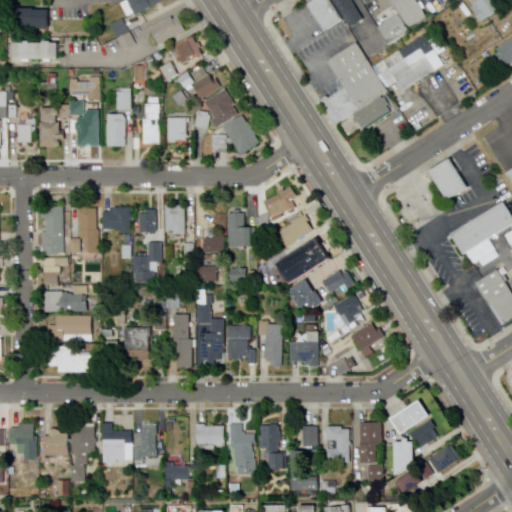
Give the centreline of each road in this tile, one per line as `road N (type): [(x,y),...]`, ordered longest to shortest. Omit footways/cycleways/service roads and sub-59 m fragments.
road 1 (primary): [(511,458),(221,0)]
road 2 (residential): [(0,395),(380,395),(445,353)]
road 3 (residential): [(311,142),(255,178),(0,179)]
road 4 (residential): [(27,395),(26,179)]
road 5 (residential): [(349,201),(511,96)]
